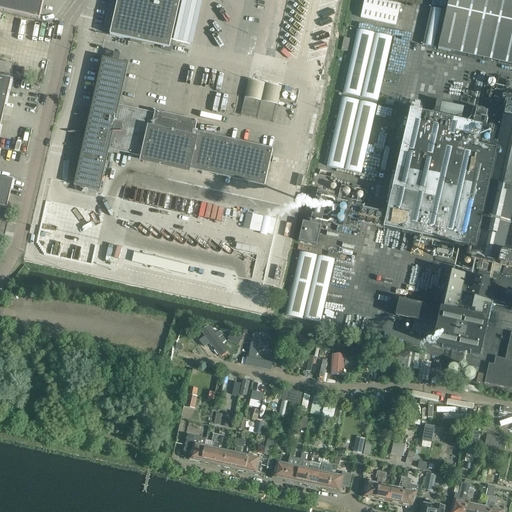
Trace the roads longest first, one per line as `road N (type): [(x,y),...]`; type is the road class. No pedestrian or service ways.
road 1 (residential): [(511,406),(420,385),(306,382),(169,353)]
road 2 (unclassified): [(19,239),(67,27),(81,0)]
road 3 (residential): [(182,466),(374,511)]
